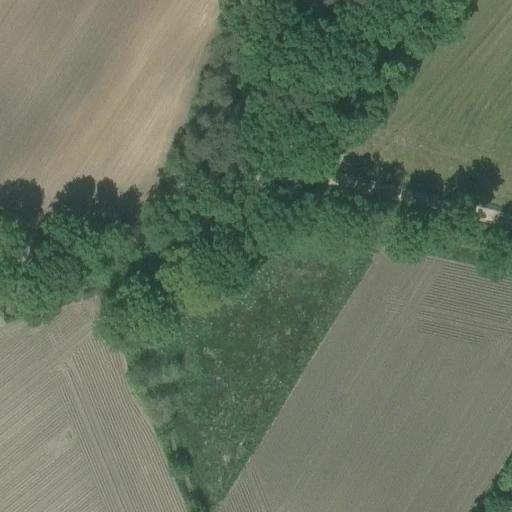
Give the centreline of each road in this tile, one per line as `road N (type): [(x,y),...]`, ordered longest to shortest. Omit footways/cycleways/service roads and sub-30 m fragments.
road 1 (track): [(252,195),(322,176),(511,222)]
road 2 (track): [(0,261),(135,246),(198,228),(252,195)]
